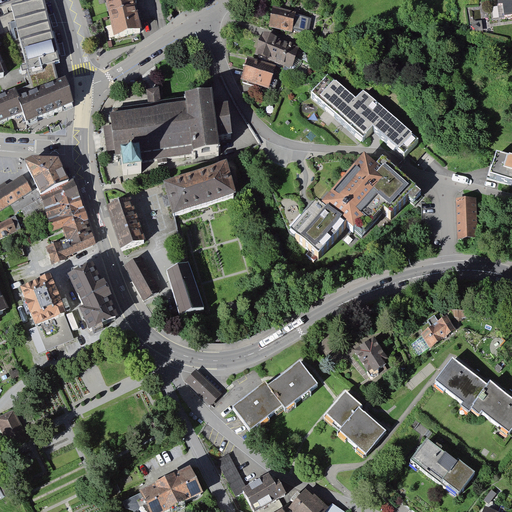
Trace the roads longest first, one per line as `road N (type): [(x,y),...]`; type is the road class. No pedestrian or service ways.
road 1 (tertiary): [(452,271),(360,295),(244,356),(208,361),(175,352)]
road 2 (residential): [(206,19),(236,96),(267,134),(305,148),(377,153),(401,165)]
road 3 (residential): [(365,511),(272,470),(199,410),(171,364)]
road 4 (tertiary): [(175,352),(130,313),(80,148)]
road 5 (residential): [(228,511),(165,383),(171,364)]
